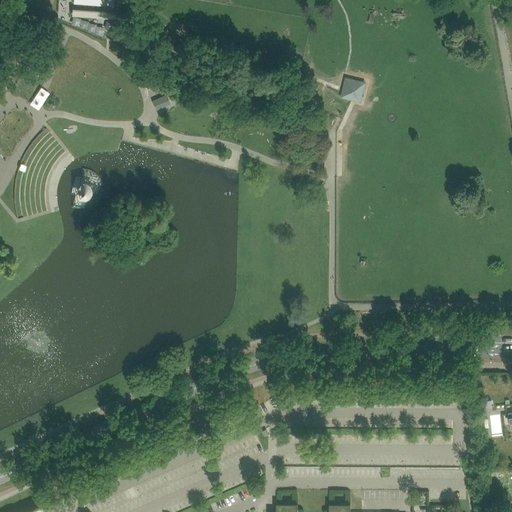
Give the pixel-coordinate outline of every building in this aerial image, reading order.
[(60,0),(61,11),(69,11),(68,0),(60,0)] [(90,22),(88,28),(96,31),(98,25),(90,22)] [(160,39),(154,48),(173,60),(179,51),(183,54),(186,49),(163,34),(160,39)] [(0,93),(9,69),(6,68),(6,69),(0,66),(0,93)] [(355,100),(360,80),(346,77),(341,97),(355,100)] [(156,109),(171,103),(167,95),(153,101),(156,109)] [(87,171),(84,171),(81,171),(84,171),(73,205),(76,206),(78,207),(81,208),(84,208),(86,207),(89,207),(91,206),(94,204),(96,202),(98,200),(99,198),(100,196),(101,193),(101,191),(101,188),(101,185),(100,183),(99,180),(98,178),(96,176),(94,174),(92,173),(89,172),(87,171)] [(350,511),(351,503),(346,503),(346,502),(335,502),(335,503),(330,503),(329,511),(298,511),(298,503),(293,503),(293,502),(282,502),(282,503),(277,503),(276,511),(350,511)] [(21,511),(46,511),(43,503),(21,511)]
